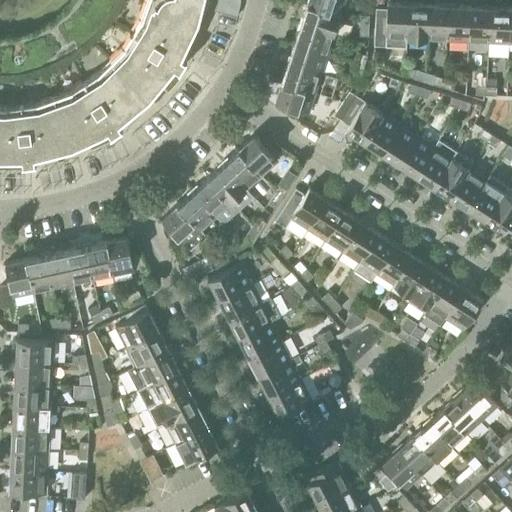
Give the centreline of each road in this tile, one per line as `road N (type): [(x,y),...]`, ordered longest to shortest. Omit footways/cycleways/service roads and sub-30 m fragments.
road 1 (residential): [(511,276),(220,85)]
road 2 (residential): [(511,285),(464,356),(389,422),(353,415),(264,460)]
road 3 (residential): [(264,460),(119,180)]
road 4 (residential): [(119,180),(173,142),(220,85)]
road 5 (residential): [(0,209),(119,180)]
